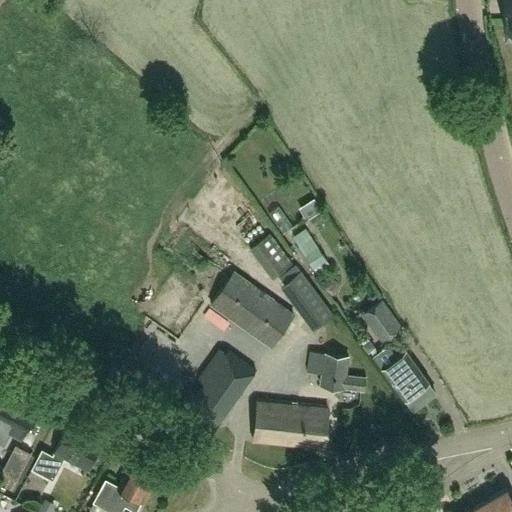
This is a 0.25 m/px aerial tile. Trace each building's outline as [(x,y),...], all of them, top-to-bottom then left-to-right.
[(511,0),(500,0),(501,23),(511,23),(511,0)] [(234,213),(245,206),(235,190),(224,197),(234,213)] [(329,265),(305,227),(293,236),(317,273),(329,265)] [(270,232),(249,247),(271,277),(292,262),(270,232)] [(311,326),(333,314),(304,266),(283,278),(311,326)] [(270,347),(294,313),(233,269),(208,304),(270,347)] [(390,334),(400,327),(386,309),(380,300),(370,307),(361,314),(374,332),(381,341),(390,334)] [(190,389),(182,401),(215,425),(255,369),(227,349),(224,353),(218,349),(198,378),(204,383),(196,393),(190,389)] [(433,394),(426,384),(427,383),(404,352),(394,359),(388,350),(384,349),(375,356),(383,367),(381,368),(404,400),(405,399),(412,409),(433,394)] [(364,391),(366,376),(346,374),(349,355),(323,351),(323,352),(309,350),(306,371),(320,373),(319,385),(364,391)] [(0,391),(0,442),(4,444),(10,432),(20,437),(34,409),(16,400),(18,396),(6,390),(4,394),(0,391)] [(321,448),(326,407),(258,400),(253,441),(321,448)] [(85,467),(98,442),(65,425),(51,455),(41,450),(32,469),(52,479),(64,456),(85,467)] [(15,480),(30,452),(15,444),(0,472),(15,480)] [(135,511),(158,469),(134,457),(117,488),(104,480),(92,502),(110,511),(119,511),(123,505),(135,511)] [(511,511),(511,497),(506,488),(486,500),(493,511),(511,511)] [(493,511),(486,500),(466,511),(493,511)]
